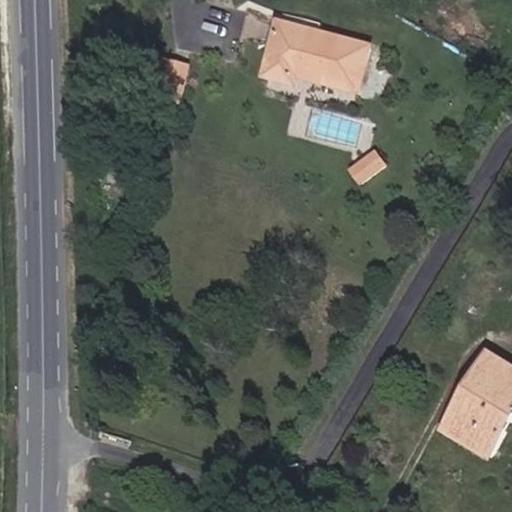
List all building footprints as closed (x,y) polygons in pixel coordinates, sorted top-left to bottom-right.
[(361,94),(373,49),(281,25),(267,78),(297,86),(299,77),(361,94)] [(180,107),(190,68),(160,60),(150,99),(180,107)] [(364,185),(387,167),(378,155),(355,173),(364,185)] [(493,460),(511,428),(511,367),(493,356),(471,392),(479,397),(454,437),(493,460)] [(454,437),(479,397),(471,392),(447,433),(454,437)]
